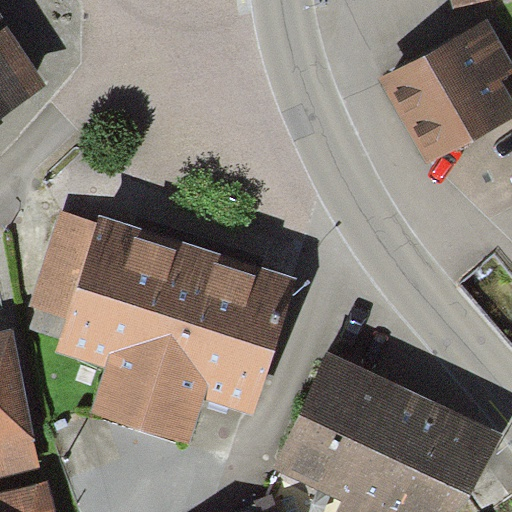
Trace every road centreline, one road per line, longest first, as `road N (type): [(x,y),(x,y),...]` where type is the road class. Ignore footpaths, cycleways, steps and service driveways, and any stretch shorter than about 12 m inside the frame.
road 1 (tertiary): [(280,0),(310,116),(354,210),(511,398)]
road 2 (residential): [(0,185),(75,132),(174,42)]
